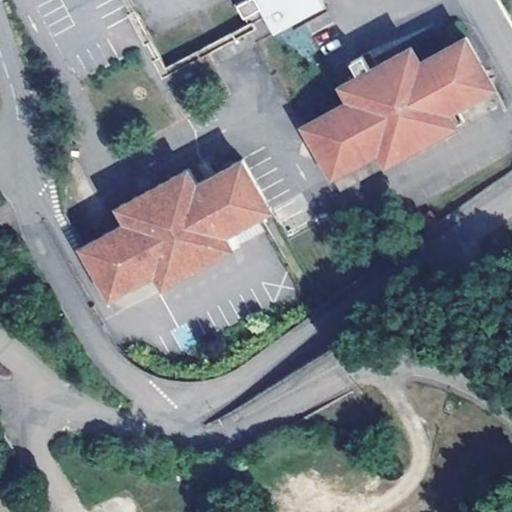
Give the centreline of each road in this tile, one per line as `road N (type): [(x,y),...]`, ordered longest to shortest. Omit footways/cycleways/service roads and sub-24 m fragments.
road 1 (unclassified): [(170,417),(235,386),(511,197)]
road 2 (unclassified): [(170,417),(187,432),(209,435),(387,367),(469,382),(511,410)]
road 3 (unclassified): [(26,187),(45,251),(101,348),(170,417)]
road 4 (unclassified): [(0,345),(89,411),(150,426),(170,417)]
road 5 (unclassified): [(0,52),(18,106),(26,187)]
